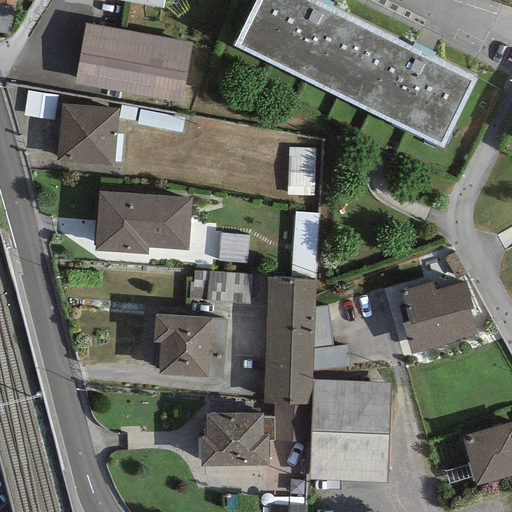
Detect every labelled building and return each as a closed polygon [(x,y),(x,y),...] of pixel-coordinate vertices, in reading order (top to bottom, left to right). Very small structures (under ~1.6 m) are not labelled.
[(16,0),(0,0),(0,5),(15,8),(16,0)] [(340,97),(374,29),(316,0),(257,0),(235,45),(340,97)] [(0,32),(9,35),(15,8),(0,5),(0,32)] [(192,43),(84,24),(74,84),(181,104),(192,43)] [(374,29),(340,97),(442,147),(476,79),(374,29)] [(119,109),(61,104),(56,161),(114,166),(119,109)] [(288,191),(315,191),(316,142),(289,141),(288,191)] [(191,198),(98,192),(94,251),(155,255),(156,248),(188,251),(191,198)] [(293,206),(292,267),(317,267),(318,206),(293,206)] [(246,264),(249,235),(220,233),(218,261),(246,264)] [(191,266),(191,294),(252,295),(253,267),(191,266)] [(315,280),(267,277),(264,403),(311,405),(312,380),(312,372),(314,307),(315,280)] [(433,283),(399,292),(408,322),(402,324),(411,354),(477,334),(470,310),(473,309),(465,282),(435,290),(433,283)] [(314,307),(312,372),(350,367),(347,345),(332,347),(327,306),(314,307)] [(226,318),(155,315),(153,342),(161,342),(160,375),(222,378),(226,318)] [(390,382),(312,380),(311,405),(309,479),(386,484),(390,382)] [(263,414),(205,414),(205,438),(201,438),(201,467),(268,466),(268,441),(274,441),(274,417),(263,417),(263,414)] [(511,421),(461,437),(475,486),(511,475),(511,421)]
